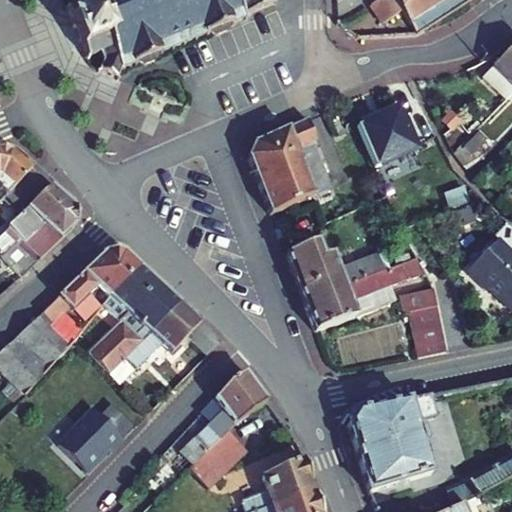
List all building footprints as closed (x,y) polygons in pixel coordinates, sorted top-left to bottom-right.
[(77,0),(79,6),(68,10),(67,8),(65,9),(66,11),(64,12),(65,14),(67,13),(85,57),(83,59),(84,60),(86,60),(87,62),(89,61),(88,59),(100,54),(103,63),(100,71),(97,72),(97,74),(100,73),(115,79),(116,82),(118,81),(117,78),(121,70),(121,72),(124,71),(123,69),(133,65),(134,67),(136,66),(135,64),(137,64),(138,64),(144,66),(154,63),(157,56),(157,55),(159,55),(160,57),(162,56),(161,54),(170,50),(171,52),(173,51),(172,49),(182,45),(183,47),(185,46),(184,44),(194,40),(194,43),(196,41),(195,39),(205,36),(206,38),(208,37),(207,35),(209,34),(210,34),(216,37),(226,33),(229,26),(231,25),(231,27),(234,26),(233,24),(243,20),(244,22),(246,21),(245,19),(247,18),(247,16),(273,5),(275,5),(276,4),(274,2),(276,0),(77,0)] [(380,0),(371,6),(383,25),(402,13),(416,37),(473,0),(380,0)] [(511,48),(481,81),(505,103),(511,95),(511,48)] [(398,111),(356,128),(374,170),(416,152),(398,111)] [(247,160),(269,217),(292,208),(333,189),(325,172),(322,174),(310,147),(313,145),(317,144),(307,121),(253,145),(247,160)] [(310,147),(322,174),(325,172),(313,145),(310,147)] [(0,203),(0,204),(3,201),(31,172),(10,153),(0,151),(0,203)] [(31,172),(3,201),(20,216),(50,189),(31,172)] [(76,226),(76,212),(50,189),(20,216),(7,228),(8,228),(0,236),(0,253),(4,257),(2,259),(20,279),(76,226)] [(511,252),(497,239),(466,272),(486,291),(488,288),(511,311),(511,252)] [(340,272),(333,254),(322,258),(315,244),(285,257),(303,304),(384,272),(378,257),(340,272)] [(139,269),(122,253),(106,253),(41,315),(53,324),(64,314),(68,317),(91,295),(105,307),(139,269)] [(424,276),(416,260),(384,272),(303,304),(314,334),(356,319),(394,304),(388,289),(407,282),(424,276)] [(180,306),(139,269),(105,307),(120,321),(117,324),(118,326),(90,355),(110,376),(180,306)] [(408,315),(418,360),(445,355),(432,292),(399,299),(403,316),(408,315)] [(161,345),(169,356),(185,340),(206,357),(220,345),(200,324),(180,306),(110,376),(119,386),(161,345)] [(0,374),(25,396),(25,395),(26,395),(74,342),(53,324),(41,315),(0,354),(0,374)] [(74,342),(26,395),(37,405),(70,372),(87,353),(74,342)] [(191,468),(227,434),(234,426),(266,404),(244,374),(228,385),(200,416),(210,426),(179,455),(191,468)] [(35,404),(25,395),(25,396),(11,411),(20,420),(35,404)] [(37,405),(26,395),(25,395),(35,404),(37,406),(37,405)] [(346,427),(368,495),(430,476),(422,448),(426,442),(425,441),(422,430),(415,426),(420,424),(435,420),(429,399),(355,414),(346,427)] [(99,419),(123,442),(135,429),(111,406),(99,419)] [(92,412),(57,448),(86,476),(109,452),(111,454),(123,442),(92,412)] [(209,491),(246,454),(227,434),(191,468),(189,470),(209,491)] [(511,460),(467,485),(475,500),(476,500),(481,497),(511,480),(511,460)] [(264,494),(239,504),(242,511),(261,511),(312,491),(301,462),(259,479),(264,494)] [(319,511),(312,491),(261,511),(319,511)] [(476,500),(480,507),(485,505),(481,497),(476,500)] [(482,511),(480,507),(476,500),(475,500),(448,511),(482,511)]
